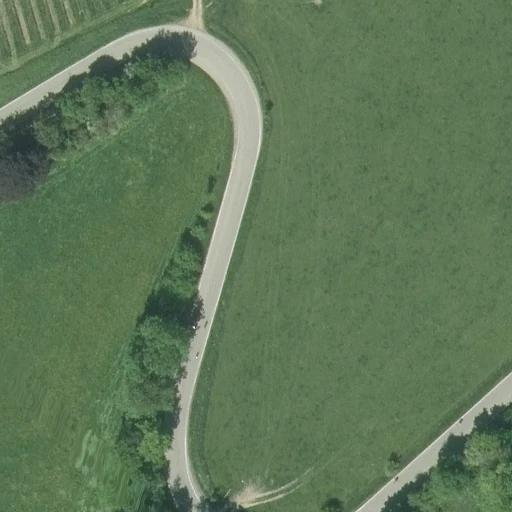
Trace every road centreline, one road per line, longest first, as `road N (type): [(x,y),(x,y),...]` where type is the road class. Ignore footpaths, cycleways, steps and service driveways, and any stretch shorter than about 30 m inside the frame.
road 1 (tertiary): [(0,144),(133,67),(181,69),(216,91),(235,117),(239,181),(165,454),(168,511)]
road 2 (tertiary): [(394,511),(511,404)]
